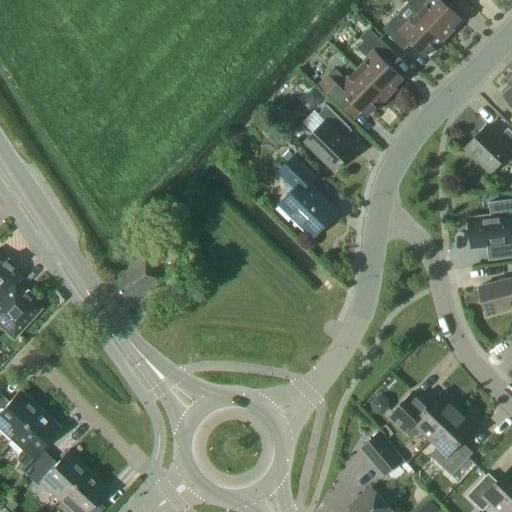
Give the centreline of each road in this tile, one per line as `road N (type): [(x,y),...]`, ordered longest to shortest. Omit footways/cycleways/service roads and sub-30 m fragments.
road 1 (secondary): [(198,414),(122,335),(0,149)]
road 2 (residential): [(511,403),(473,365),(452,330),(431,257),(404,225),(377,215)]
road 3 (residential): [(511,35),(396,157),(377,215)]
road 4 (residential): [(168,495),(30,349)]
road 5 (residential): [(377,215),(353,329),(306,390)]
